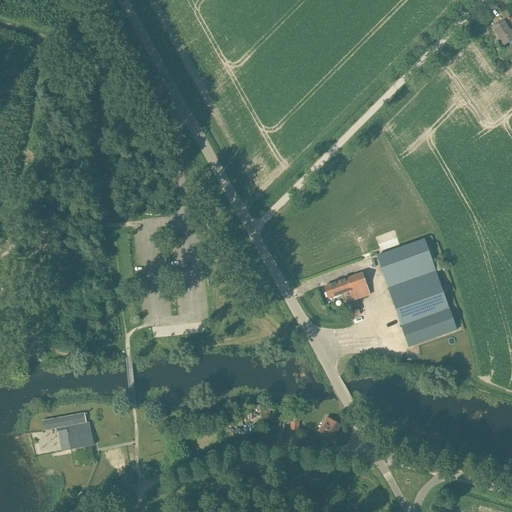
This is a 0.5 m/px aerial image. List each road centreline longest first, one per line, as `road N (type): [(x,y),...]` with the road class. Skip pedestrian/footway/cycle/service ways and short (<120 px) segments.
road 1 (tertiary): [(374,457),(122,0)]
road 2 (track): [(128,352),(96,59),(0,21)]
road 3 (track): [(146,225),(19,231),(43,35)]
road 4 (track): [(393,511),(369,471),(316,459),(215,470),(144,499)]
road 5 (residential): [(142,484),(253,449),(374,457)]
road 6 (track): [(309,336),(128,352)]
road 7 (track): [(142,484),(128,352)]
